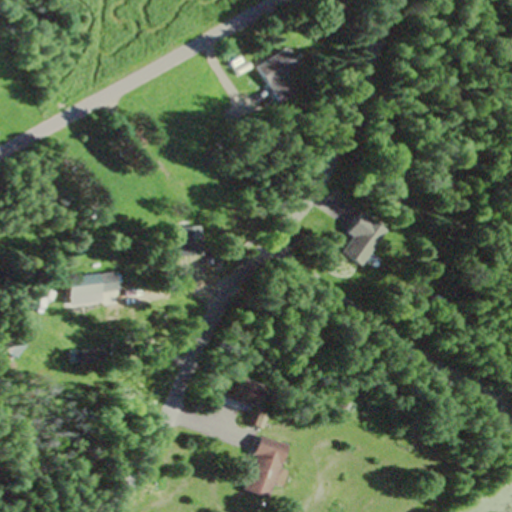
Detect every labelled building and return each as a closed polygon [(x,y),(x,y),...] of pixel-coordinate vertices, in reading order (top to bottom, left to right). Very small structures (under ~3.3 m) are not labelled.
[(283,79),(296,71),(284,50),(252,69),(274,106),(293,94),(283,79)] [(345,239),(334,254),(352,267),(378,233),(354,215),(339,235),(345,239)] [(61,279),(62,307),(95,305),(93,277),(61,279)] [(424,308),(435,318),(445,308),(434,298),(424,308)] [(96,366),(96,352),(71,352),(71,366),(96,366)] [(248,386),(231,379),(225,396),(241,402),(248,386)] [(281,446),(254,438),(238,494),(263,501),(267,487),(276,489),(281,473),(273,471),(281,446)]
